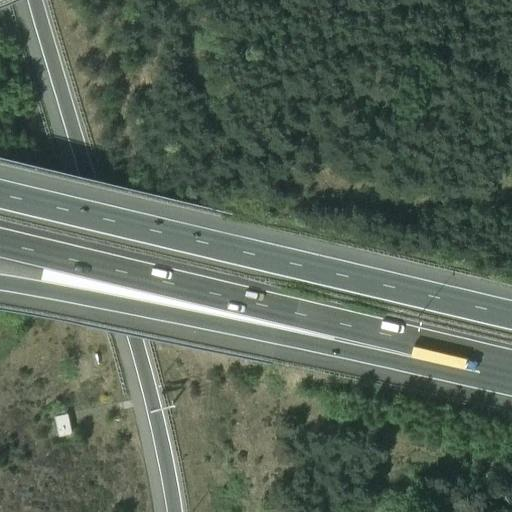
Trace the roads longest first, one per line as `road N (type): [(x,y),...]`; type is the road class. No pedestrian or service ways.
road 1 (motorway): [(28,0),(140,371),(171,511)]
road 2 (motorway): [(0,242),(511,370)]
road 3 (motorway): [(511,315),(0,194)]
road 4 (motorway): [(0,283),(511,374)]
